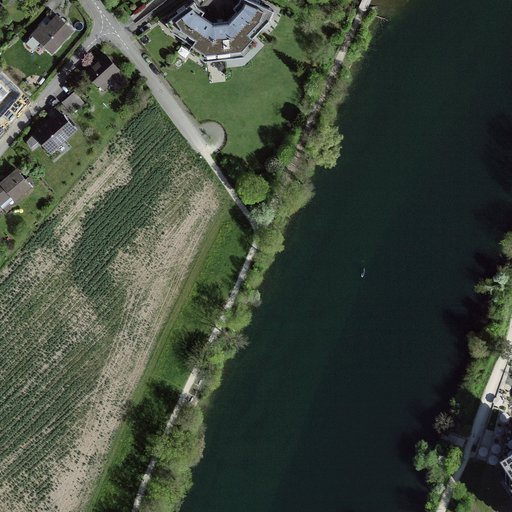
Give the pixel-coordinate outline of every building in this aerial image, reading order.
[(51,12),(61,1),(60,0),(49,0),(45,6),(51,12)] [(171,30),(186,40),(203,14),(205,10),(198,6),(194,0),(166,20),(171,30)] [(269,19),(273,9),(260,3),(260,1),(259,0),(238,0),(238,1),(233,6),(236,10),(260,30),(270,20),(269,19)] [(253,36),(260,30),(236,10),(228,19),(213,21),(203,14),(186,40),(204,50),(205,60),(244,56),(258,41),(253,36)] [(58,44),(71,30),(57,16),(46,27),(43,24),(33,35),(50,51),(57,43),(58,44)] [(120,69),(105,52),(85,71),(98,85),(99,84),(104,90),(111,83),(117,90),(129,79),(120,69)] [(84,101),(74,90),(70,94),(64,99),(62,102),(72,112),(84,101)] [(78,129),(62,111),(48,123),(46,119),(32,131),(33,133),(40,140),(51,153),(61,144),(60,143),(66,138),(67,139),(78,129)] [(40,140),(33,133),(26,141),(31,148),(40,140)] [(13,199),(29,185),(16,170),(1,183),(0,182),(0,203),(10,195),(13,199)] [(451,433),(447,442),(463,448),(466,439),(451,433)]
